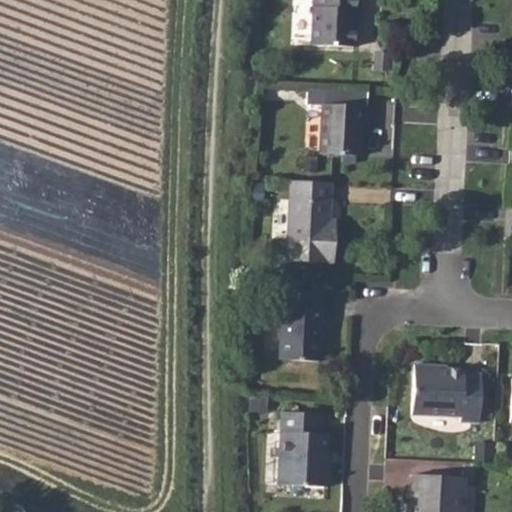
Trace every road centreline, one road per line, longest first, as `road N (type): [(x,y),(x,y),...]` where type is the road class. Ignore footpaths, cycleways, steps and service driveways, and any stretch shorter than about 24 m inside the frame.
road 1 (track): [(204,511),(215,0)]
road 2 (residential): [(454,0),(440,314)]
road 3 (residential): [(440,314),(388,312),(372,320),(362,511)]
